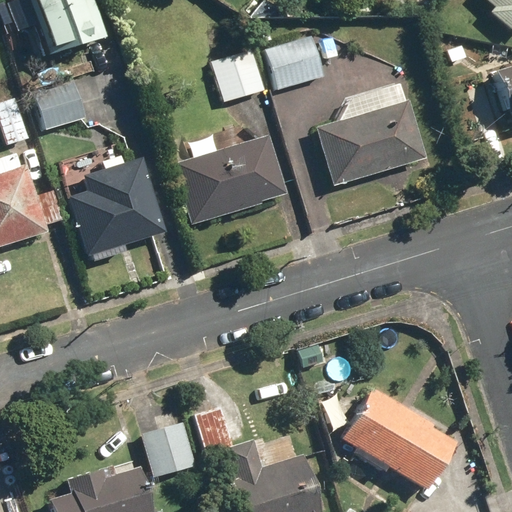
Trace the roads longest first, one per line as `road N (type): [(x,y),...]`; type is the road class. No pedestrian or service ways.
road 1 (residential): [(463,240),(0,386)]
road 2 (residential): [(463,240),(511,386)]
